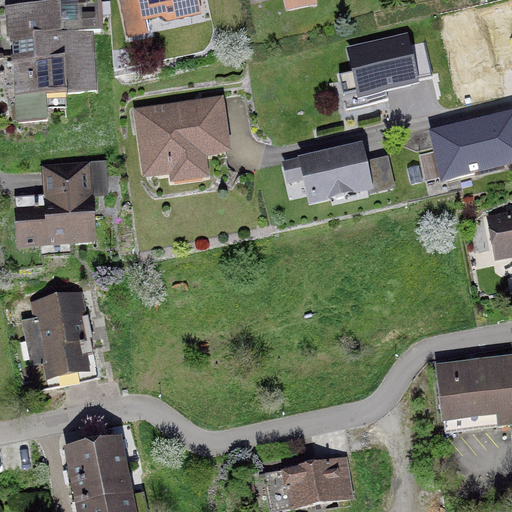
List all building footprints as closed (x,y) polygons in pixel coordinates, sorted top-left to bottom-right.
[(120,0),(128,38),(146,34),(143,19),(159,16),(165,20),(173,18),(177,12),(193,8),(191,0),(120,0)] [(283,0),(285,10),(312,4),(311,0),(283,0)] [(98,33),(97,3),(7,9),(12,97),(14,124),(45,122),(44,97),(93,94),(90,34),(98,33)] [(383,89),(409,83),(400,44),(352,55),(363,106),(386,101),(383,89)] [(194,156),(224,152),(217,104),(136,116),(144,175),(171,172),(172,179),(197,175),(194,156)] [(475,171),(496,166),(491,146),(511,141),(511,140),(511,124),(511,119),(433,137),(440,168),(457,164),(460,174),(468,173),(468,176),(475,174),(475,171)] [(346,194),(365,189),(356,153),(302,165),(310,202),(329,197),(335,201),(342,200),(346,194)] [(56,168),(56,172),(58,197),(12,200),(13,208),(16,250),(92,245),(87,166),(56,168)] [(511,218),(489,223),(495,258),(511,255),(511,218)] [(60,377),(94,371),(88,342),(90,341),(86,318),(83,318),(79,296),(30,306),(47,390),(62,387),(60,377)] [(435,370),(443,435),(511,427),(511,361),(500,363),(500,362),(450,368),(450,369),(435,370)] [(113,444),(68,453),(80,511),(144,511),(140,492),(124,495),(119,473),(122,470),(120,461),(116,459),(113,444)] [(261,477),(267,511),(287,511),(349,501),(342,461),(261,477)]
